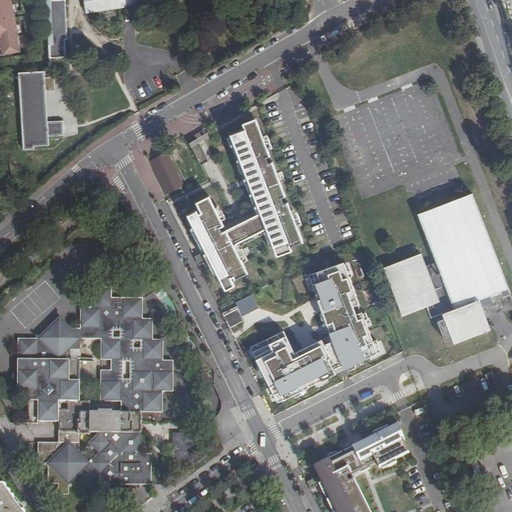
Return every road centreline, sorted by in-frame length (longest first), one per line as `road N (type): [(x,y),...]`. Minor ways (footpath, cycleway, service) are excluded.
road 1 (residential): [(263,439),(112,145)]
road 2 (tertiary): [(112,145),(375,0)]
road 3 (residential): [(408,364),(263,439)]
road 4 (tertiary): [(0,240),(112,145)]
road 5 (residential): [(167,511),(263,439)]
